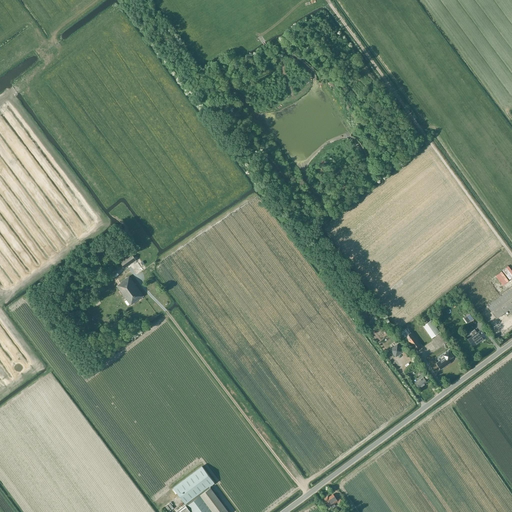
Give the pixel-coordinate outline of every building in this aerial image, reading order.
[(121,262),(120,262),(121,263),(125,268),(136,260),(132,254),(121,262)] [(131,304),(132,305),(144,295),(129,276),(117,285),(127,300),(124,302),(127,306),(131,304)] [(511,313),(511,312),(511,286),(487,305),(497,318),(508,310),(511,313)] [(472,311),(466,316),(471,322),(477,317),(472,311)] [(431,338),(440,332),(431,320),(423,326),(431,338)] [(403,339),(406,336),(415,350),(421,345),(412,332),(411,332),(407,327),(399,333),(403,339)] [(473,335),(468,339),(473,346),(487,337),(481,329),(477,332),(475,329),(471,332),(473,335)] [(397,345),(391,350),(396,356),(402,351),(397,345)] [(445,357),(437,363),(441,369),(450,362),(448,359),(453,356),(449,350),(443,354),(445,357)] [(421,379),(415,383),(419,388),(427,383),(423,378),(426,376),(422,371),(419,373),(421,375),(419,377),(421,379)] [(203,466),(173,488),(187,506),(210,488),(211,488),(210,486),(215,482),(203,466)] [(227,511),(210,488),(187,506),(191,511),(227,511)] [(324,499),(328,505),(328,504),(329,507),(332,505),(333,507),(335,506),(334,504),(338,501),(333,494),(329,497),(328,496),(324,499)]
